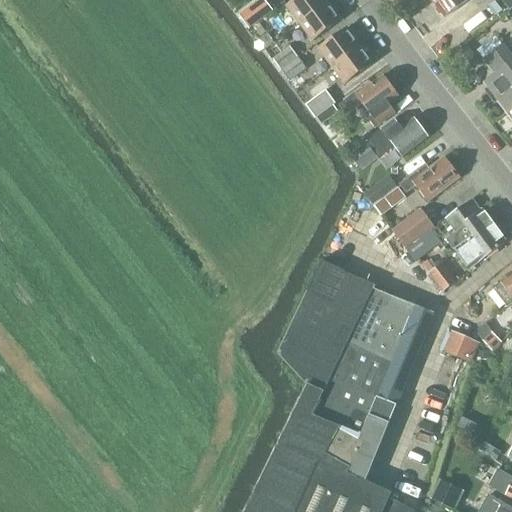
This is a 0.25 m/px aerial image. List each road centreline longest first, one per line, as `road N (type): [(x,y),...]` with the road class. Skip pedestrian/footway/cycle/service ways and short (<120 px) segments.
road 1 (unknown): [(382,483),(446,330),(511,248)]
road 2 (unclassified): [(511,190),(366,0)]
